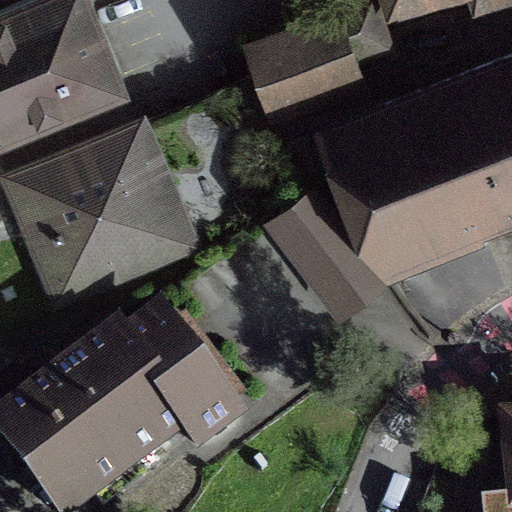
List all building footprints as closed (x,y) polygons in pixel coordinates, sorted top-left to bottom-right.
[(80,0),(49,0),(0,19),(0,150),(121,104),(80,0)] [(302,27),(247,47),(275,122),(362,90),(352,62),(394,47),(376,0),(330,0),(297,12),(302,27)] [(385,0),(389,11),(425,0),(470,0),(473,8),(497,0),(385,0)] [(511,65),(313,139),(349,242),(376,279),(511,227),(511,65)] [(216,111),(161,134),(193,210),(248,187),(216,111)] [(130,127),(0,178),(0,208),(43,317),(183,261),(130,127)] [(315,196),(269,230),(337,323),(384,289),(376,279),(349,242),(315,196)] [(137,331),(7,430),(69,511),(105,511),(200,440),(215,459),(263,423),(178,313),(144,339),(137,331)] [(511,403),(499,405),(509,502),(511,501),(511,403)]
